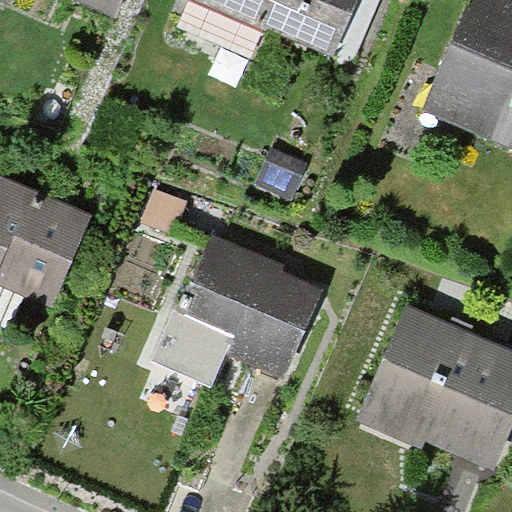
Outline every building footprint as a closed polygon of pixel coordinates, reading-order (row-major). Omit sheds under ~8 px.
[(128,0),(0,0),(0,4),(1,0),(52,0),(116,29),(128,0)] [(370,0),(195,0),(346,61),(370,0)] [(511,0),(473,0),(428,112),(511,146),(511,0)] [(98,219),(0,178),(0,289),(59,313),(98,219)] [(181,207),(151,195),(137,229),(167,241),(181,207)] [(323,294),(209,247),(172,336),(286,383),(323,294)] [(511,436),(511,360),(409,318),(366,419),(497,473),(511,436)]
